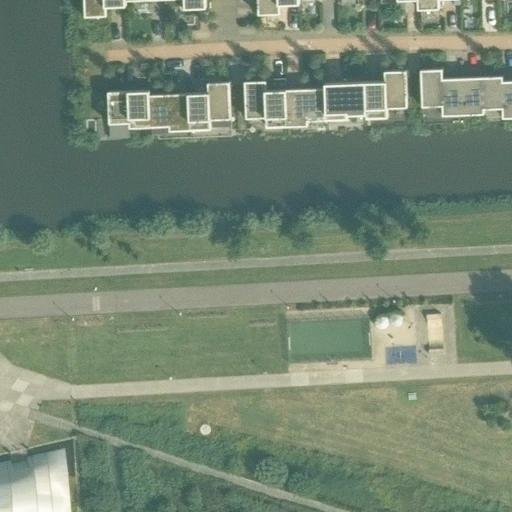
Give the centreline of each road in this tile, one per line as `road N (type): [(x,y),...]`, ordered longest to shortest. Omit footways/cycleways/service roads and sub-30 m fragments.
road 1 (unclassified): [(511,279),(0,308)]
road 2 (residential): [(511,41),(227,49)]
